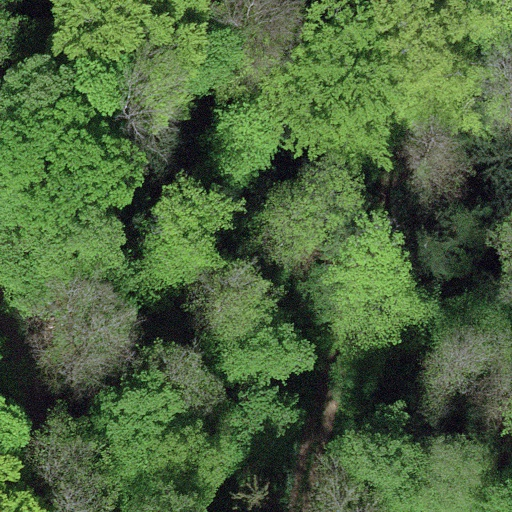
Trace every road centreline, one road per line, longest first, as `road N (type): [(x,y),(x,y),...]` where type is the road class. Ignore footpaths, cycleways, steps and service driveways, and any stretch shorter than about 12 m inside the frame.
road 1 (track): [(300,511),(405,128),(466,0)]
road 2 (track): [(0,205),(69,511)]
